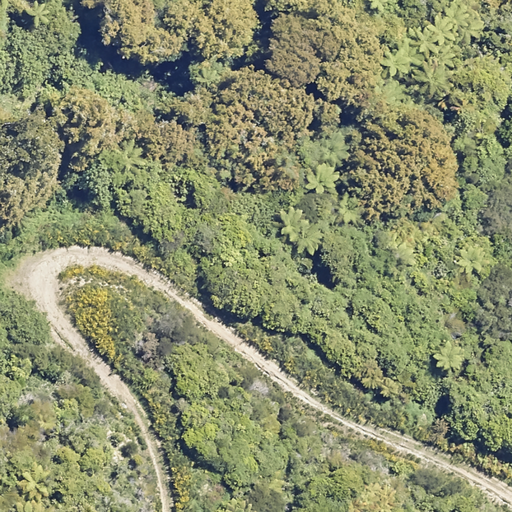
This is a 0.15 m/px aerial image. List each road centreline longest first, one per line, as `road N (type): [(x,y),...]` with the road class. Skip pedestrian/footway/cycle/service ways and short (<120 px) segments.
road 1 (track): [(0,305),(46,288),(241,463),(511,510)]
road 2 (track): [(115,511),(122,450),(0,356)]
